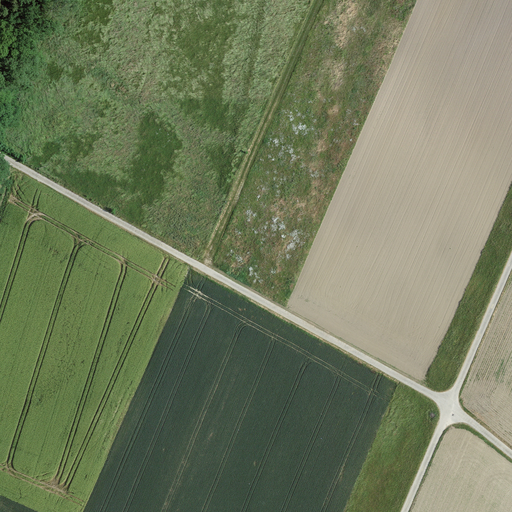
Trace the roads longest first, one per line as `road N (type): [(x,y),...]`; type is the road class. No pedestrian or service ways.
road 1 (track): [(511,457),(445,405),(0,158)]
road 2 (track): [(511,251),(400,511)]
